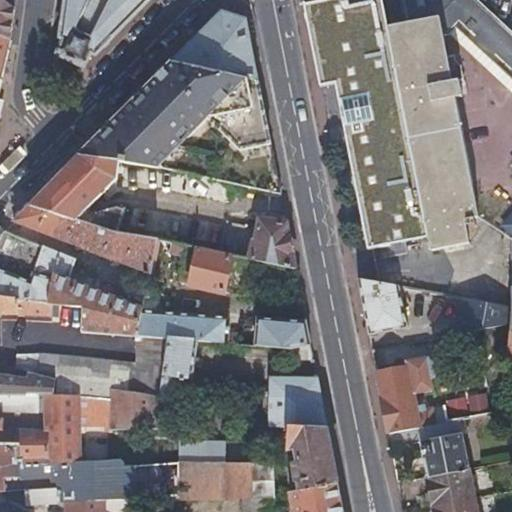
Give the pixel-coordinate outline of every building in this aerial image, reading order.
[(148,0),(62,0),(58,37),(61,39),(54,51),(58,53),(57,54),(68,59),(80,64),(80,63),(85,65),(87,60),(91,53),(94,55),(97,52),(148,0)] [(328,0),(313,3),(304,4),(320,87),(334,84),(367,251),(429,238),(380,0),(328,0)] [(511,5),(506,0),(380,0),(429,238),(431,248),(471,241),(467,224),(476,222),(474,215),(480,214),(511,237),(511,5)] [(207,28),(172,63),(260,79),(248,19),(223,12),(207,28)] [(0,78),(9,41),(0,38),(0,78)] [(260,79),(172,63),(152,83),(113,122),(79,157),(282,192),(260,79)] [(119,165),(79,157),(30,206),(115,226),(118,209),(117,207),(95,211),(89,209),(105,193),(109,196),(114,191),(111,188),(116,183),(119,165)] [(115,226),(30,206),(15,221),(153,272),(162,237),(115,226)] [(259,215),(257,227),(255,238),(251,241),(248,256),(296,267),(287,221),(259,215)] [(0,236),(0,296),(62,303),(87,306),(85,329),(141,335),(144,307),(70,277),(76,260),(6,231),(0,236)] [(289,351),(311,345),(307,322),(256,320),(256,327),(239,325),(237,337),(228,336),(229,320),(157,310),(160,293),(164,293),(176,240),(162,237),(153,272),(144,307),(141,335),(164,338),(195,341),(289,351)] [(196,269),(188,267),(181,266),(178,279),(226,289),(233,253),(200,246),(196,269)] [(358,281),(363,309),(369,338),(407,330),(400,288),(358,281)] [(61,315),(62,303),(0,296),(0,312),(54,317),(54,314),(61,315)] [(464,333),(510,323),(511,304),(475,298),(477,311),(460,316),(464,333)] [(41,393),(77,393),(77,382),(52,377),(52,372),(16,368),(17,350),(137,358),(141,335),(85,329),(87,306),(62,303),(61,315),(54,314),(54,317),(0,312),(0,377),(40,377),(41,393)] [(77,382),(77,393),(79,429),(110,430),(108,387),(157,396),(164,338),(141,335),(137,358),(17,350),(16,368),(52,372),(52,377),(77,382)] [(195,341),(164,338),(157,396),(175,399),(178,378),(191,378),(195,341)] [(315,360),(311,345),(289,351),(291,361),(315,360)] [(465,390),(464,388),(464,386),(440,391),(443,401),(438,402),(439,406),(417,411),(413,394),(432,391),(433,387),(431,378),(437,373),(434,361),(429,357),(404,362),(406,370),(377,377),(388,435),(459,418),(493,410),(487,386),(465,390)] [(0,377),(0,393),(41,393),(40,377),(0,377)] [(271,430),(285,430),(328,430),(318,378),(270,378),(270,394),(262,394),(262,400),(269,400),(271,430)] [(48,465),(56,465),(81,466),(79,429),(77,393),(41,393),(0,393),(0,446),(47,448),(48,465)] [(202,430),(211,430),(219,430),(219,407),(206,405),(202,430)] [(461,432),(459,418),(388,435),(390,448),(421,441),(461,432)] [(344,511),(328,430),(285,430),(289,452),(294,451),(296,464),(292,465),(295,484),(298,483),(300,491),(292,493),(295,511),(344,511)] [(468,469),(461,432),(421,441),(427,477),(468,469)] [(179,464),(184,464),(220,464),(219,444),(178,444),(179,464)] [(0,446),(0,492),(7,492),(5,478),(23,476),(22,471),(22,465),(48,465),(47,448),(0,446)] [(84,455),(85,465),(108,461),(105,451),(84,455)] [(184,464),(184,498),(248,498),(248,511),(271,511),(271,498),(277,497),(273,453),(256,454),(256,465),(220,464),(184,464)] [(85,465),(83,466),(81,466),(56,465),(58,486),(60,498),(70,498),(136,498),(139,498),(134,464),(125,464),(122,458),(108,461),(85,465)] [(184,498),(184,464),(179,464),(170,464),(170,498),(184,498)] [(22,465),(22,471),(49,471),(51,487),(58,486),(56,465),(48,465),(22,465)] [(474,497),(468,469),(427,477),(433,506),(474,497)] [(37,501),(60,498),(58,486),(51,487),(28,489),(30,503),(37,501)] [(476,511),(474,497),(433,506),(434,511),(476,511)] [(136,511),(136,498),(70,498),(70,511),(136,511)]
